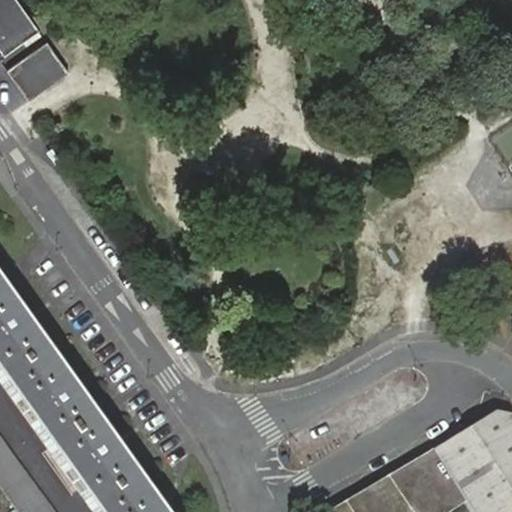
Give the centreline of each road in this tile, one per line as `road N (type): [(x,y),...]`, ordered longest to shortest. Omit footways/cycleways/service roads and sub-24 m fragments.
road 1 (residential): [(223,454),(36,193),(0,129)]
road 2 (residential): [(483,356),(416,349),(223,454)]
road 3 (residential): [(270,511),(432,413),(465,386),(483,356)]
